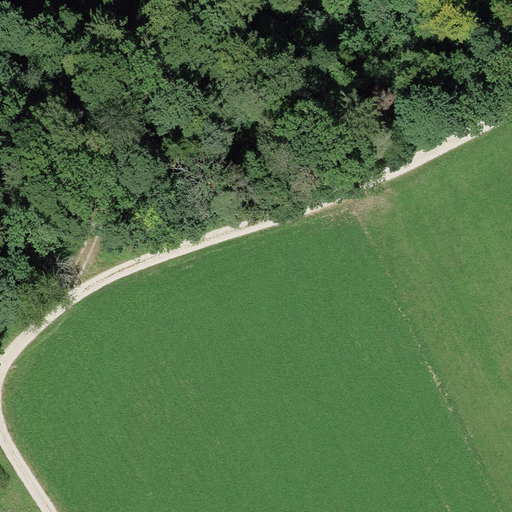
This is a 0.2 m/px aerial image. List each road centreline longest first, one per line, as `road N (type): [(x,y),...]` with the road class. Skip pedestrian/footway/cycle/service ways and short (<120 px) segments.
road 1 (track): [(511,111),(342,193),(170,250),(75,294)]
road 2 (track): [(75,294),(78,262),(195,0)]
